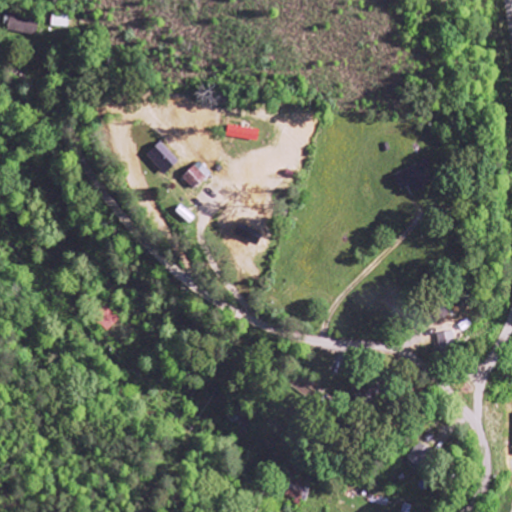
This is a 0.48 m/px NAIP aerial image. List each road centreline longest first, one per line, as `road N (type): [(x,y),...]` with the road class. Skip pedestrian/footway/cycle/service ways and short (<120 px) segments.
road 1 (residential): [(475,428),(432,376),(396,351),(302,339),(200,290),(142,238),(63,131),(0,82)]
road 2 (residential): [(459,511),(487,472),(476,397),(511,308)]
